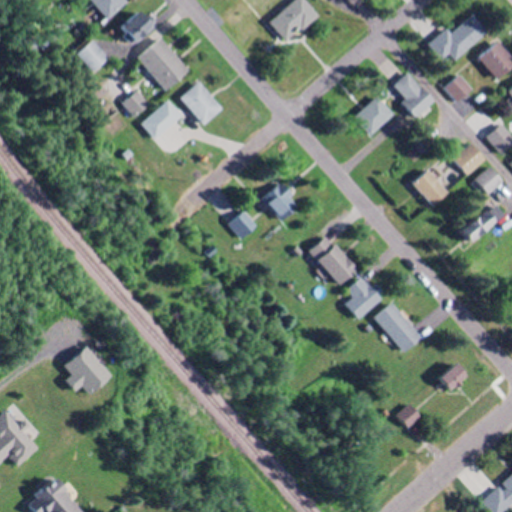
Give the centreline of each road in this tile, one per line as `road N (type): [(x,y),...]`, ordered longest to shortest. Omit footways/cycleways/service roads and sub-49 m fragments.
road 1 (residential): [(185,0),(511,372)]
road 2 (residential): [(418,0),(175,216)]
road 3 (residential): [(511,408),(395,511)]
